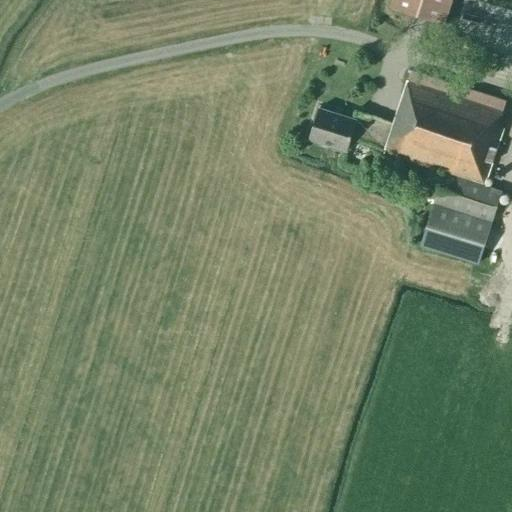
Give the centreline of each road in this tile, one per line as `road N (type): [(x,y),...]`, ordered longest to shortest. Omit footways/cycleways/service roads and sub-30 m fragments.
road 1 (unclassified): [(0,106),(74,73),(233,37),(294,31),(368,41)]
road 2 (track): [(368,41),(511,76)]
